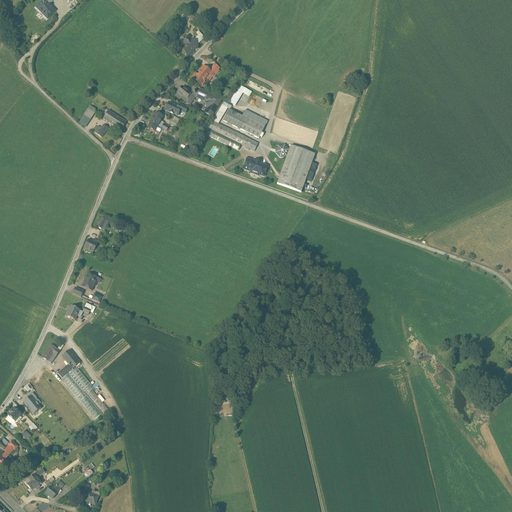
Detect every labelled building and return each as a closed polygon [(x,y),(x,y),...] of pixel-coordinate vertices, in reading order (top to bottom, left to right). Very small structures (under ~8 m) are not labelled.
[(45,0),(43,0),(36,8),(48,19),(56,11),(45,0)] [(191,14),(188,17),(194,22),(197,19),(191,14)] [(199,44),(205,39),(199,32),(197,33),(199,36),(195,40),(199,44)] [(182,50),(188,56),(199,46),(195,42),(190,36),(183,43),(185,46),(182,50)] [(197,75),(197,76),(204,81),(211,73),(203,66),(200,70),(201,71),(197,75)] [(204,81),(197,76),(197,75),(195,74),(192,78),(193,79),(193,80),(201,85),(204,81)] [(184,87),(176,97),(189,107),(196,99),(206,104),(208,109),(205,115),(213,119),(223,100),(202,90),(190,93),(184,87)] [(234,94),(226,90),(222,98),(230,102),(234,94)] [(167,101),(163,111),(177,116),(179,111),(185,114),(188,107),(176,103),(175,105),(167,101)] [(226,101),(223,105),(231,109),(233,105),(226,101)] [(95,114),(88,109),(79,123),(86,127),(95,114)] [(229,109),(223,121),(260,139),(268,121),(246,111),(243,116),(229,109)] [(126,122),(110,111),(104,120),(120,131),(126,122)] [(149,128),(156,132),(164,117),(157,113),(149,128)] [(241,145),(254,151),(258,143),(212,122),(206,135),(238,151),(241,145)] [(98,126),(94,133),(103,138),(109,128),(104,125),(102,128),(98,126)] [(286,145),(277,146),(276,154),(280,159),(287,158),(290,150),(286,145)] [(302,192),(316,155),(291,145),(290,150),(287,158),(277,183),(302,192)] [(243,170),(265,177),(269,166),(247,158),(243,170)] [(109,222),(101,218),(97,227),(105,230),(109,222)] [(98,244),(89,240),(84,248),(93,253),(98,244)] [(88,274),(82,287),(92,291),(98,278),(88,274)] [(83,292),(75,288),(73,294),(81,298),(83,292)] [(83,312),(71,306),(66,317),(75,320),(77,316),(80,318),(83,312),(89,315),(90,312),(92,307),(86,304),(85,308),(84,308),(83,312)] [(51,345),(42,358),(51,364),(60,351),(57,350),(57,349),(51,345)] [(74,355),(70,350),(62,356),(69,365),(58,374),(62,378),(76,366),(80,363),(73,355),(74,355)] [(64,383),(49,365),(40,372),(55,390),(64,383)] [(92,386),(76,366),(62,378),(65,382),(96,419),(108,409),(92,390),(93,390),(91,387),(92,386)] [(96,419),(65,382),(64,383),(55,390),(86,428),(96,419)] [(31,391),(34,389),(29,383),(24,386),(28,391),(30,389),(31,391)] [(27,397),(20,403),(26,410),(33,404),(27,397)] [(21,415),(14,409),(8,416),(15,422),(16,420),(18,422),(21,418),(19,417),(21,415)] [(33,423),(29,427),(33,432),(37,428),(33,423)] [(11,442),(6,447),(6,448),(4,451),(6,452),(2,457),(5,460),(14,450),(15,451),(18,447),(11,442)] [(2,457),(0,455),(0,469),(6,474),(13,466),(5,460),(2,457)] [(86,478),(93,474),(91,469),(84,473),(86,478)] [(42,470),(35,476),(37,479),(45,473),(42,470)] [(35,476),(25,483),(32,492),(42,484),(37,479),(35,476)] [(65,485),(59,481),(56,485),(61,490),(65,485)] [(52,487),(46,493),(53,499),(61,490),(56,485),(53,488),(52,487)] [(98,497),(88,493),(85,501),(95,506),(98,497)]
